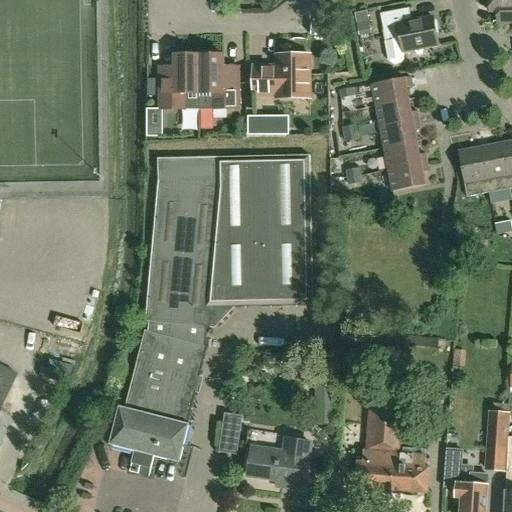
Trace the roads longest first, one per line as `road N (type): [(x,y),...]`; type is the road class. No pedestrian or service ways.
road 1 (track): [(119,0),(122,210),(111,309),(8,507)]
road 2 (residential): [(159,25),(287,21),(310,0)]
